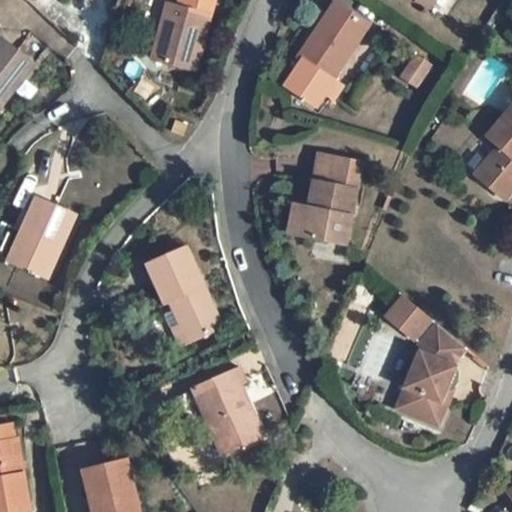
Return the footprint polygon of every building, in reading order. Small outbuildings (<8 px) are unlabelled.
[(179,29),(171,26),(161,55),(204,70),(225,0),(199,0),(197,8),(187,4),(179,29)] [(430,0),(402,0),(420,13),(430,0)] [(374,43),(344,17),(300,68),(304,71),(284,94),(312,119),(323,107),(333,95),(331,93),(374,43)] [(0,107),(36,62),(11,43),(0,56),(0,107)] [(416,88),(430,64),(413,54),(399,79),(416,88)] [(431,94),(420,84),(403,104),(413,112),(431,94)] [(333,95),(323,107),(330,113),(340,102),(333,95)] [(511,116),(489,142),(502,153),(475,180),(496,198),(509,183),(511,185),(511,116)] [(304,217),(298,244),(338,254),(357,175),(317,165),(304,217)] [(81,228),(44,209),(12,268),(50,288),(81,228)] [(281,239),(298,244),(304,217),(288,213),(281,239)] [(221,335),(187,259),(150,275),(165,310),(175,305),(180,316),(161,325),(175,355),(221,335)] [(401,303),(384,323),(412,345),(428,326),(401,303)] [(449,371),(463,354),(434,330),(413,356),(417,359),(396,416),(438,432),(447,409),(440,407),(446,393),(454,372),(449,371)] [(249,396),(243,382),(194,404),(219,463),(261,445),(241,399),(249,396)] [(452,395),(446,393),(440,407),(447,409),(452,395)] [(0,511),(28,511),(13,445),(0,447),(0,511)] [(136,511),(125,472),(83,484),(90,511),(136,511)]
